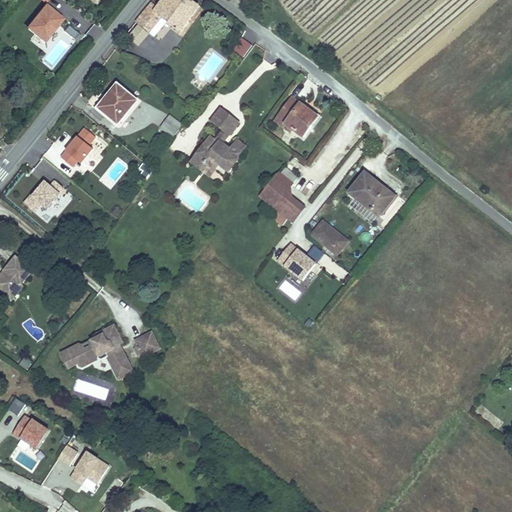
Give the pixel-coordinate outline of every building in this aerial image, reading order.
[(155,0),(148,0),(135,18),(149,29),(159,15),(179,30),(199,2),(196,0),(159,0),(158,2),(155,0)] [(43,46),(64,21),(44,5),(24,31),(43,46)] [(66,25),(62,30),(74,38),(78,33),(66,25)] [(69,35),(47,54),(53,61),(75,42),(69,35)] [(230,51),(244,59),(252,45),(237,37),(230,51)] [(117,118),(137,92),(118,77),(107,93),(104,90),(95,100),(117,118)] [(318,110),(292,92),(274,114),(283,120),(285,117),(303,131),(318,110)] [(182,118),(169,107),(160,119),(173,129),(182,118)] [(218,124),(223,116),(226,112),(218,107),(210,118),(218,124)] [(225,129),(230,133),(240,120),(230,113),(227,119),(223,116),(218,124),(225,129)] [(78,172),(101,141),(83,128),(61,159),(78,172)] [(218,139),(223,142),(230,133),(225,129),(218,139)] [(219,177),(245,143),(238,138),(231,148),(223,142),(218,139),(215,144),(211,148),(204,144),(189,163),(199,170),(203,165),(213,172),(219,177)] [(207,139),(204,144),(211,148),(215,144),(207,139)] [(248,145),(245,143),(219,177),(223,179),(239,158),(237,158),(248,145)] [(207,181),(213,172),(203,165),(199,170),(189,163),(186,167),(207,181)] [(296,179),(281,167),(261,192),(293,219),(306,202),(290,188),(296,179)] [(397,191),(366,167),(350,187),(381,212),(397,191)] [(55,181),(50,187),(44,181),(24,204),(46,224),(55,214),(50,209),(66,191),(55,181)] [(334,246),(346,232),(328,218),(317,232),(334,246)] [(334,246),(340,250),(342,252),(354,237),(346,232),(334,246)] [(290,243),(275,261),(302,284),(317,266),(290,243)] [(330,253),(336,256),(340,250),(334,246),(329,252),(330,253)] [(15,258),(4,271),(7,273),(0,281),(0,291),(9,299),(17,289),(21,292),(27,284),(24,282),(32,272),(15,258)] [(335,262),(329,270),(342,280),(348,272),(335,262)] [(13,302),(21,292),(17,289),(9,299),(13,302)] [(127,346),(117,325),(94,337),(97,341),(99,344),(105,341),(102,338),(111,333),(115,333),(123,349),(127,346)] [(79,350),(60,360),(64,369),(75,363),(77,367),(78,367),(80,370),(98,361),(99,360),(102,355),(108,352),(111,358),(117,371),(131,365),(123,349),(115,333),(111,333),(102,338),(105,341),(99,344),(97,341),(87,346),(87,349),(81,353),(79,350)] [(154,334),(142,340),(145,346),(149,354),(162,348),(154,334)] [(149,354),(145,346),(138,349),(143,358),(149,354)] [(111,358),(108,352),(102,355),(99,360),(106,361),(111,358)] [(75,363),(64,369),(67,373),(77,367),(75,363)] [(119,376),(133,369),(131,365),(117,371),(119,376)] [(15,400),(10,412),(20,416),(25,404),(15,400)] [(25,416),(12,436),(36,452),(49,432),(25,416)] [(69,468),(78,453),(66,446),(57,461),(69,468)]
